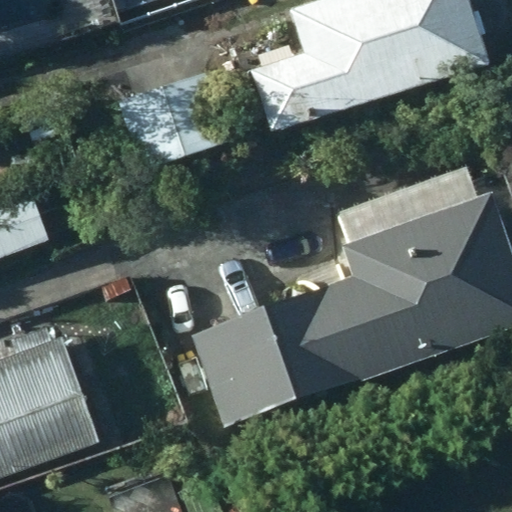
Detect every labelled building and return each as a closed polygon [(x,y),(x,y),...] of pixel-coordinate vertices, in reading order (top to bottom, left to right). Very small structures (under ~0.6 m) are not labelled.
[(261,64),(282,131),(497,63),(477,0),(309,0),(296,4),(311,49),(261,64)] [(233,143),(212,70),(122,97),(144,169),(233,143)] [(353,310),(374,379),(511,330),(511,231),(498,192),(351,242),(373,305),(353,310)] [(38,195),(0,207),(0,256),(53,238),(38,195)] [(127,275),(103,285),(111,303),(134,293),(127,275)] [(230,422),(318,393),(291,313),(204,342),(230,422)] [(0,480),(105,442),(66,340),(22,356),(15,335),(0,340),(0,480)]
